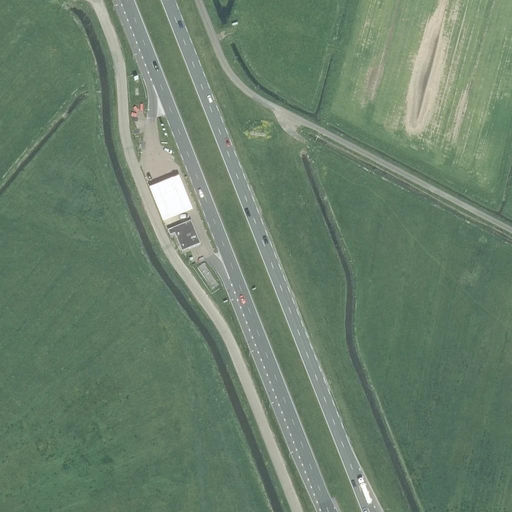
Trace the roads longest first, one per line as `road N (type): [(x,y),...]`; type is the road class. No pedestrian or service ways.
road 1 (unclassified): [(296,511),(228,338),(170,255),(147,203),(124,133),(117,56),(94,0)]
road 2 (primary): [(125,0),(327,511)]
road 3 (primary): [(368,511),(167,0)]
road 4 (unclassified): [(511,231),(247,92),(221,60),(197,0)]
